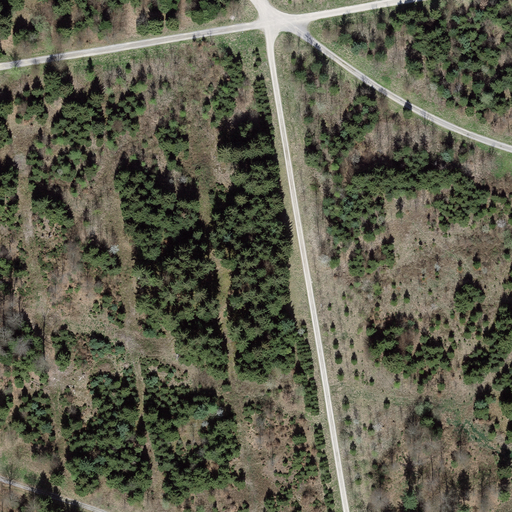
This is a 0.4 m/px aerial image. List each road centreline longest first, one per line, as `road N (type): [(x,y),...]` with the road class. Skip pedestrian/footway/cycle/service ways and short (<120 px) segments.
road 1 (track): [(348,511),(267,22)]
road 2 (track): [(511,149),(432,118),(295,28),(267,22)]
road 3 (track): [(267,22),(0,66)]
road 4 (track): [(403,0),(267,22)]
